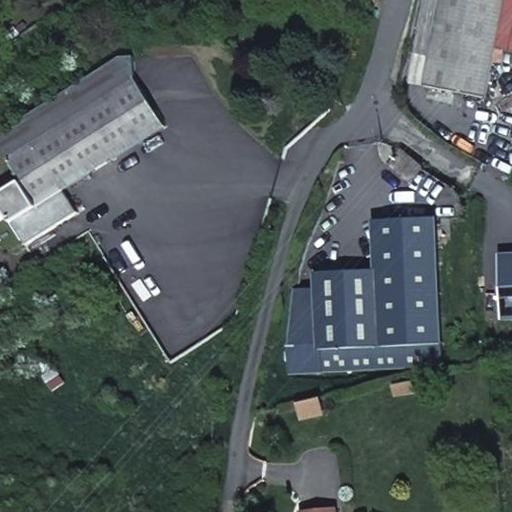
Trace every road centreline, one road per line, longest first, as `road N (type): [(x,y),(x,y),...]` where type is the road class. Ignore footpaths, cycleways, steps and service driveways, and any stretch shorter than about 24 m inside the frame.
road 1 (unclassified): [(397,0),(373,114),(315,160),(296,203),(244,407),(233,511)]
road 2 (unknown): [(511,199),(373,114)]
